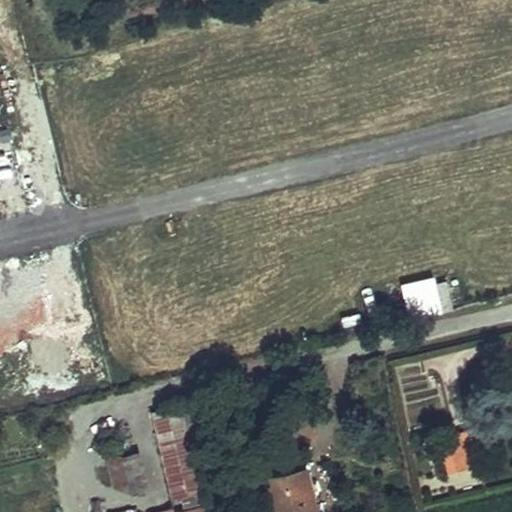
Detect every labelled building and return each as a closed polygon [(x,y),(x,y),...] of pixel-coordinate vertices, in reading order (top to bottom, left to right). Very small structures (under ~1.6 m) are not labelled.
[(406,315),(441,311),(436,275),(402,279),(406,315)] [(320,345),(273,354),(278,377),(325,368),(320,345)] [(209,424),(201,388),(179,394),(181,404),(187,430),(209,424)] [(480,463),(471,427),(448,432),(456,468),(480,463)] [(109,493),(144,492),(144,453),(109,454),(109,493)] [(308,511),(315,510),(304,467),(262,476),(271,511),(308,511)]
